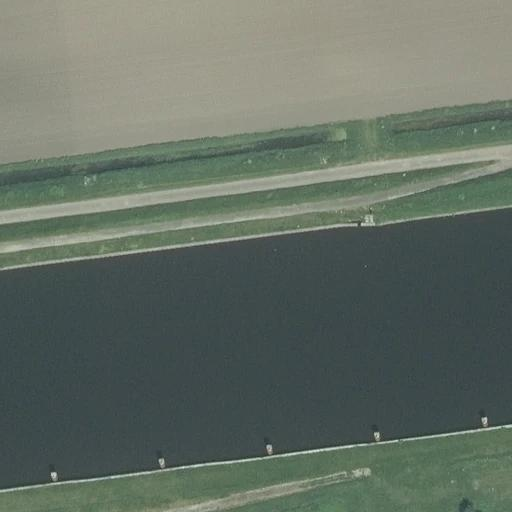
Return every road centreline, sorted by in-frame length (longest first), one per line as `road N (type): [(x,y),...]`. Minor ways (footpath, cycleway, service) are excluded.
road 1 (unclassified): [(0,217),(511,150)]
road 2 (track): [(183,511),(370,470)]
road 3 (track): [(511,480),(413,485),(370,470)]
